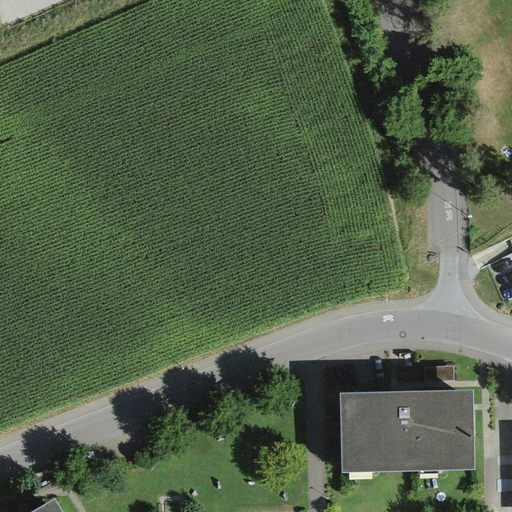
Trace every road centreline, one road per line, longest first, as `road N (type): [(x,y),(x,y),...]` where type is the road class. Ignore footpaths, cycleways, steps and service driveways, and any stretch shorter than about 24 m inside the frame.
road 1 (residential): [(0,460),(312,343),(443,318)]
road 2 (residential): [(396,0),(433,116),(449,222),(443,318)]
